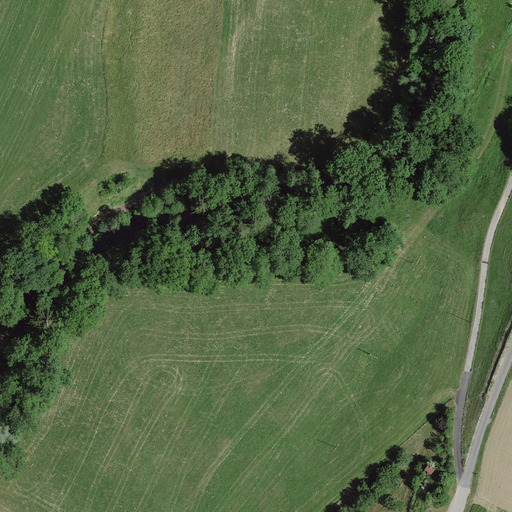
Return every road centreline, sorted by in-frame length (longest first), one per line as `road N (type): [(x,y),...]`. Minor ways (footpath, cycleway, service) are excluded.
road 1 (track): [(0,345),(51,272),(122,207),(166,186),(299,170)]
road 2 (residential): [(511,189),(489,242),(459,406),(456,457),(464,487)]
road 3 (unclassified): [(511,347),(464,487)]
